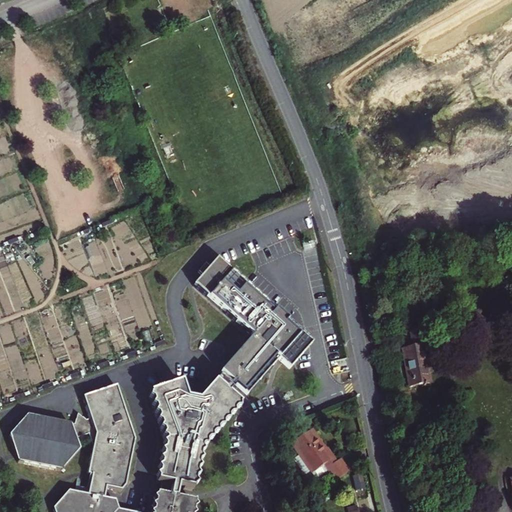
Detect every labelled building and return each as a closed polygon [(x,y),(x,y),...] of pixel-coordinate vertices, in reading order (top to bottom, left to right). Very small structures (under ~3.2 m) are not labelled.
[(175,155),(172,142),(165,144),(168,157),(175,155)] [(122,511),(119,505),(104,501),(105,491),(121,494),(126,490),(136,444),(118,389),(84,401),(91,422),(72,428),(28,419),(11,439),(19,465),(63,475),(81,455),(77,443),(90,438),(94,449),(94,450),(88,477),(93,477),(89,497),(67,493),(52,511),(51,511),(194,511),(195,506),(177,502),(180,489),(194,492),(204,449),(241,404),(228,393),(236,384),(247,394),(278,357),(289,366),(303,351),(311,338),(212,258),(191,285),(250,335),(220,372),(222,374),(215,382),(199,402),(187,401),(182,385),(148,396),(165,444),(155,484),(172,487),(169,500),(156,497),(152,511),(122,511)] [(419,340),(426,338),(422,322),(407,325),(410,341),(398,343),(403,366),(407,383),(420,380),(420,381),(423,381),(423,379),(427,378),(419,340)] [(321,467),(333,484),(346,474),(337,462),(334,464),(324,451),(311,434),(308,435),(306,433),(287,448),(309,477),(321,467)] [(359,478),(351,480),(353,492),(362,490),(359,478)]
